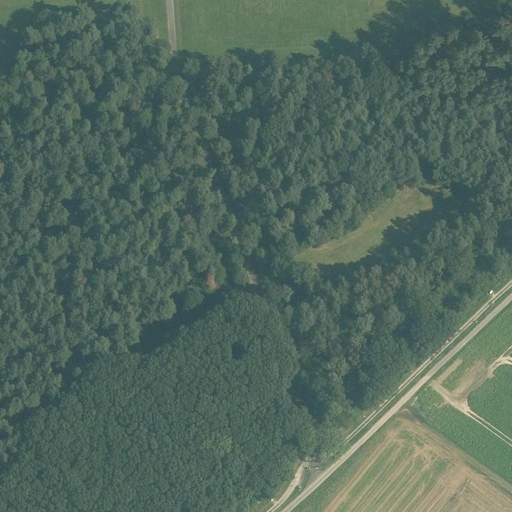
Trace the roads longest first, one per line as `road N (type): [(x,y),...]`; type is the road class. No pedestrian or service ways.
road 1 (track): [(511,298),(398,407)]
road 2 (track): [(511,490),(398,407)]
